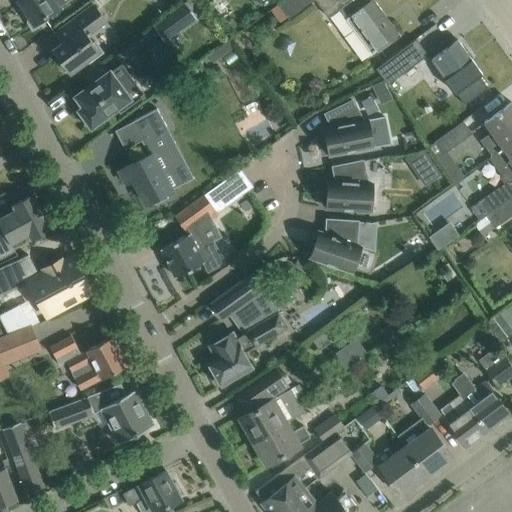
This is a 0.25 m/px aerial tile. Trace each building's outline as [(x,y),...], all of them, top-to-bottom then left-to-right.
[(45,16),(56,9),(56,8),(65,2),(63,0),(19,0),(26,11),(23,13),(33,29),(47,20),(45,16)] [(288,21),(316,0),(331,0),(354,30),(357,28),(364,38),(361,40),(373,56),(401,36),(374,0),(283,0),(277,5),(288,21)] [(154,26),(164,41),(197,17),(186,3),(154,26)] [(94,4),(66,25),(55,33),(62,43),(53,50),(60,60),(58,62),(66,72),(68,70),(71,74),(88,61),(89,63),(104,52),(95,41),(93,43),(88,35),(106,21),(94,4)] [(401,51),(376,69),(387,85),(428,55),(416,39),(401,51)] [(459,39),(432,58),(456,93),(465,105),(488,89),(479,77),(483,73),(459,39)] [(79,110),(81,112),(79,116),(86,125),(90,124),(91,127),(117,108),(120,113),(134,103),(126,92),(137,84),(122,63),(111,71),(110,71),(76,96),(84,107),(79,110)] [(384,81),(373,86),(378,97),(389,92),(384,81)] [(327,140),(324,140),(326,153),(329,152),(330,155),(373,146),(391,143),(386,116),(368,120),(363,121),(353,100),(326,114),(333,127),(325,129),(327,140)] [(492,156),(511,141),(511,102),(483,123),(490,132),(480,140),(492,156)] [(133,164),(120,170),(126,183),(133,179),(146,203),(153,199),(155,205),(169,197),(166,192),(173,189),(164,172),(180,163),(162,129),(167,126),(158,108),(134,120),(135,121),(152,153),(133,164)] [(451,131),(436,142),(435,143),(434,142),(430,146),(442,165),(454,182),(463,176),(447,151),(471,133),(463,122),(451,131)] [(511,190),(508,184),(511,181),(511,141),(492,156),(490,158),(503,175),(500,177),(504,183),(477,203),(471,207),(479,219),(511,196),(511,190)] [(426,151),(405,157),(409,163),(425,186),(442,174),(426,151)] [(372,184),(367,183),(363,161),(333,167),(336,181),(328,181),(328,193),(324,193),(323,205),(327,205),(327,208),(371,210),(372,184)] [(219,214),(253,186),(241,169),(205,194),(219,214)] [(0,224),(1,227),(0,227),(0,253),(0,254),(14,247),(13,243),(29,235),(32,240),(52,230),(33,194),(13,204),(16,210),(0,218),(0,224)] [(197,229),(219,214),(205,194),(175,216),(185,230),(186,230),(188,234),(161,248),(176,276),(203,262),(208,271),(223,264),(211,242),(205,245),(197,229)] [(511,196),(486,215),(490,222),(495,228),(511,215),(511,196)] [(361,246),(356,244),(357,221),(327,220),(327,234),(319,232),(315,244),(312,243),(308,254),(311,255),(311,257),(352,271),(361,246)] [(457,221),(434,236),(443,249),(466,234),(457,221)] [(48,314),(90,291),(73,258),(30,280),(48,314)] [(445,265),(439,268),(448,281),(453,277),(445,265)] [(217,355),(210,359),(214,367),(212,368),(214,372),(213,375),(216,380),(219,381),(222,385),(252,368),(244,353),(287,328),(279,314),(264,323),(249,301),(259,293),(247,276),(225,292),(217,298),(216,299),(228,316),(230,315),(244,334),(236,339),(232,333),(211,345),(217,355)] [(488,321),(489,322),(502,341),(511,333),(511,304),(500,313),(499,313),(488,321)] [(0,316),(9,335),(31,327),(20,305),(0,314),(0,316)] [(40,349),(31,327),(9,335),(0,339),(0,377),(7,374),(2,364),(40,349)] [(320,335),(313,340),(319,350),(327,344),(320,335)] [(72,336),(51,347),(60,365),(67,362),(82,389),(128,365),(113,336),(81,353),(72,336)] [(392,337),(382,343),(387,351),(396,345),(392,337)] [(497,386),(511,374),(511,365),(505,356),(485,370),(497,386)] [(434,362),(414,377),(420,385),(430,378),(433,382),(443,374),(434,362)] [(277,369),(237,396),(248,412),(240,417),(254,441),(287,422),(304,412),(291,390),(275,399),(274,397),(285,389),(289,386),(277,369)] [(463,374),(452,382),(487,430),(509,413),(485,382),(475,390),(463,374)] [(451,383),(459,394),(440,409),(444,415),(443,416),(465,446),(487,430),(452,382),(451,383)] [(95,413),(102,409),(120,443),(154,425),(135,390),(127,394),(121,383),(49,411),(56,428),(95,413)] [(427,424),(439,414),(424,394),(412,404),(427,424)] [(336,432),(344,426),(336,415),(316,429),(324,441),(336,432)] [(370,452),(361,440),(368,436),(355,418),(344,426),(324,441),(256,491),(264,501),(262,502),(269,511),(351,511),(355,509),(357,511),(359,510),(358,504),(354,498),(349,493),(343,490),(342,493),(343,494),(337,498),(332,492),(317,504),(296,478),(311,466),(319,476),(350,451),(358,460),(370,452)] [(3,429),(13,454),(32,447),(22,421),(3,428),(3,429)] [(287,422),(254,441),(267,464),(300,445),(299,444),(311,437),(304,425),(292,432),(287,422)] [(406,445),(427,474),(452,456),(431,427),(406,445)] [(427,474),(406,445),(393,455),(388,447),(374,458),(370,452),(358,460),(365,469),(376,461),(401,494),(427,474)] [(0,469),(0,511),(2,511),(8,510),(6,505),(18,500),(6,468),(0,469)] [(142,511),(174,511),(170,504),(181,498),(180,497),(180,498),(178,496),(182,494),(176,481),(172,483),(166,472),(166,471),(166,470),(140,484),(141,484),(123,494),(130,506),(137,502),(142,511)]
